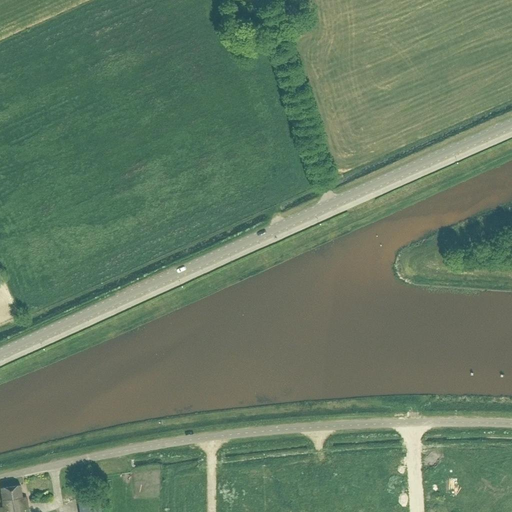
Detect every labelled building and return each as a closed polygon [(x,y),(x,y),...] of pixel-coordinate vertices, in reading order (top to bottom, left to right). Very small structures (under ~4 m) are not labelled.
[(363,460),(349,461),(351,490),(370,489),(369,475),(364,475),(363,460)] [(336,477),(332,477),(333,491),(351,490),(349,461),(335,462),(336,477)] [(301,468),(273,470),(274,484),(293,482),(292,474),(301,473),(300,473),(300,468),(301,468)] [(293,482),(274,484),(275,496),(294,494),(293,487),(302,487),(302,486),(301,486),(301,482),(302,482),(302,481),(293,482)] [(509,511),(508,491),(493,492),(493,511),(509,511)] [(493,511),(493,492),(477,493),(478,511),(493,511)] [(447,511),(446,493),(430,494),(430,511),(447,511)] [(446,493),(447,511),(462,511),(462,494),(447,495),(446,493)] [(478,511),(477,493),(462,494),(462,511),(478,511)] [(294,494),(275,496),(276,508),(304,506),(304,505),(302,505),(302,501),(303,501),(294,501),(294,494)]
